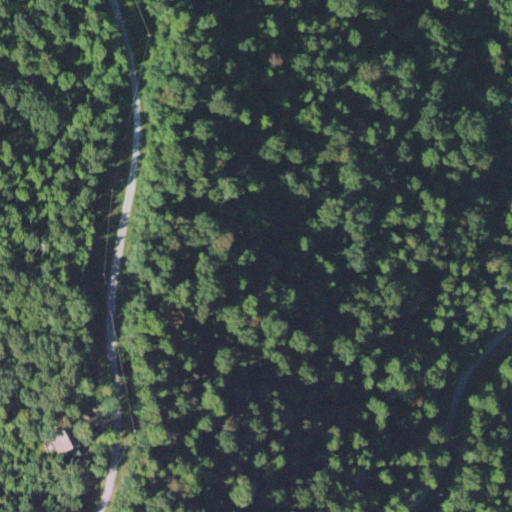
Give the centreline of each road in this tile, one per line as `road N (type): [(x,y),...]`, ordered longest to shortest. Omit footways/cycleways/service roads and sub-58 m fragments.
road 1 (residential): [(110,0),(131,55),(135,147),(114,287),(115,443),(98,511)]
road 2 (residential): [(403,511),(438,463),(466,372),(511,323)]
